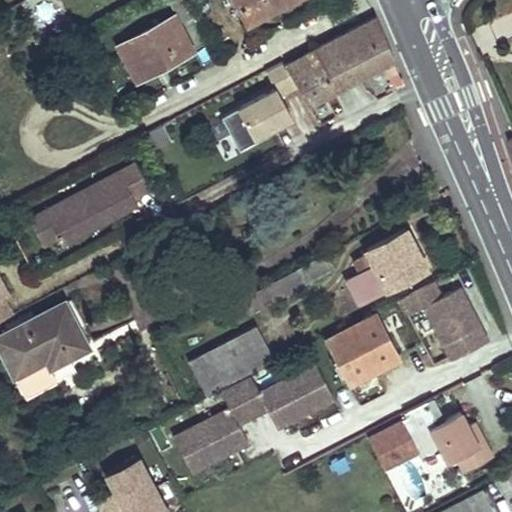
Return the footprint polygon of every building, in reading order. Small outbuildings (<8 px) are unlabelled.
[(194,15),(186,0),(171,0),(182,20),(194,15)] [(278,4),(276,0),(235,0),(247,20),(278,4)] [(375,12),(285,59),(298,85),(308,104),(394,58),(375,12)] [(191,49),(173,14),(118,44),(133,71),(156,58),(160,65),(191,49)] [(160,65),(156,58),(133,71),(136,77),(160,65)] [(280,94),(298,85),(285,59),(266,69),(275,87),(221,114),(238,148),(256,140),(253,135),(271,126),(291,116),(280,94)] [(163,124),(146,133),(154,149),(171,140),(163,124)] [(253,135),(256,140),(273,131),(271,126),(253,135)] [(136,161),(43,210),(57,236),(61,244),(83,232),(80,228),(91,222),(93,227),(137,204),(133,196),(150,188),(136,161)] [(43,210),(30,217),(44,243),(57,236),(43,210)] [(91,222),(80,228),(83,232),(93,227),(91,222)] [(414,243),(406,227),(364,249),(373,266),(348,279),(360,301),(419,269),(407,247),(414,243)] [(425,265),(414,243),(407,247),(419,269),(425,265)] [(335,268),(328,252),(240,297),(248,312),(279,297),(280,299),(294,292),(293,290),(335,268)] [(440,294),(433,278),(400,296),(408,312),(424,304),(452,357),(488,338),(463,290),(456,293),(453,287),(440,294)] [(0,320),(12,315),(4,300),(9,298),(0,279),(0,320)] [(463,290),(459,284),(453,287),(456,293),(463,290)] [(88,348),(64,301),(0,333),(0,349),(14,377),(46,360),(50,367),(88,348)] [(397,355),(375,312),(327,336),(349,381),(397,355)] [(271,359),(254,325),(189,357),(206,392),(271,359)] [(431,356),(428,350),(422,352),(426,359),(431,356)] [(50,367),(46,360),(14,377),(20,389),(52,373),(50,367)] [(251,373),(236,381),(257,421),(271,413),(274,419),(281,416),(284,422),(334,396),(316,362),(261,391),(251,373)] [(230,407),(175,436),(193,470),(243,444),(240,438),(246,434),(242,428),(257,421),(236,381),(221,389),(230,407)] [(463,470),(492,455),(484,440),(477,444),(460,410),(429,426),(438,444),(447,460),(456,455),(463,470)] [(281,416),(274,419),(278,426),(284,422),(281,416)] [(382,468),(419,450),(402,416),(366,433),(382,468)] [(438,444),(429,426),(413,434),(423,452),(438,444)] [(246,434),(240,438),(243,444),(249,441),(246,434)] [(168,511),(138,454),(106,471),(111,480),(117,482),(120,488),(116,489),(97,499),(103,511),(168,511)] [(511,489),(511,468),(496,476),(505,493),(511,489)] [(117,482),(111,480),(116,489),(120,488),(117,482)] [(437,511),(497,511),(485,487),(437,511)]
